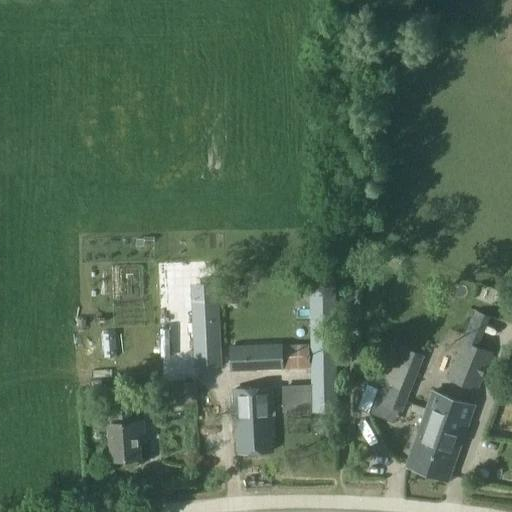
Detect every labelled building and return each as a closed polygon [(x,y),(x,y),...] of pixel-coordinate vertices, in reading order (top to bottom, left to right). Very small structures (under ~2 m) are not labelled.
[(238,284),(224,284),(225,301),(238,300),(238,284)] [(220,294),(193,295),(197,368),(222,367),(220,294)] [(311,386),(284,387),(284,412),(337,410),(336,300),(311,301),(311,386)] [(448,378),(477,390),(492,352),(465,340),(448,378)] [(282,370),(282,368),(281,344),(281,342),(232,343),(233,372),(282,370)] [(310,343),(281,344),(282,368),(311,367),(310,343)] [(367,373),(365,380),(378,385),(372,400),(402,411),(418,371),(388,359),(383,371),(370,366),(367,373)] [(195,382),(158,385),(160,409),(197,405),(195,382)] [(119,387),(98,388),(99,403),(120,401),(119,387)] [(239,450),(272,449),(272,432),(275,432),(273,387),(234,388),(236,429),(239,429),(239,450)] [(407,465),(448,480),(475,404),(434,390),(407,465)] [(111,433),(113,460),(140,458),(139,442),(144,442),(143,430),(132,431),(131,415),(115,417),(116,433),(111,433)]
